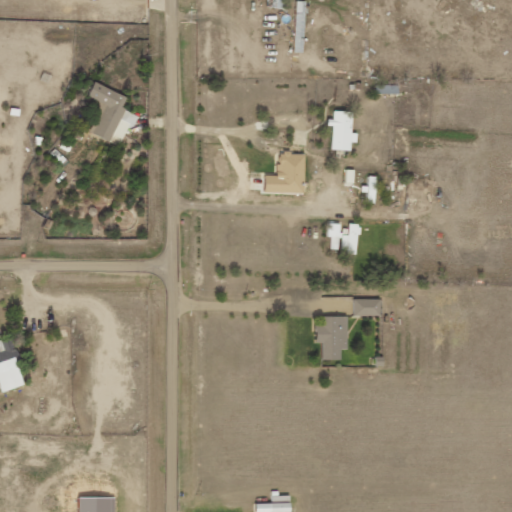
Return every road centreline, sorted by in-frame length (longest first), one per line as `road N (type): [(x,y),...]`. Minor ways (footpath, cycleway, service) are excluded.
road 1 (residential): [(174,0),(174,511)]
road 2 (residential): [(174,264),(0,264)]
